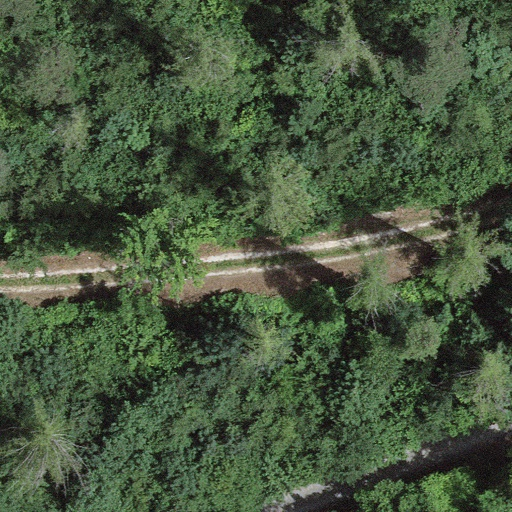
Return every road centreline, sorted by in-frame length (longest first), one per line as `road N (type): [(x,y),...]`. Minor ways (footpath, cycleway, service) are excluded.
road 1 (track): [(0,279),(69,280),(373,248),(511,205)]
road 2 (track): [(511,408),(287,511)]
